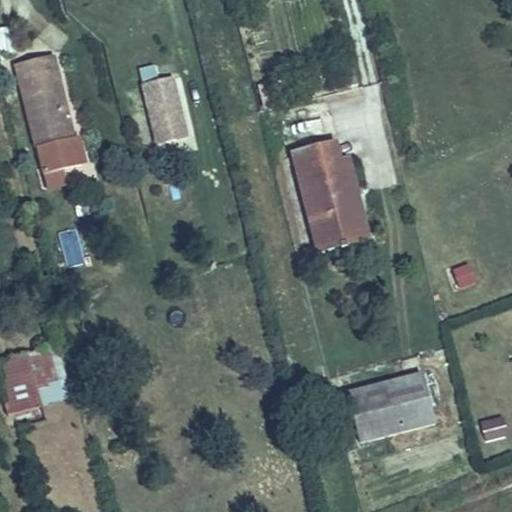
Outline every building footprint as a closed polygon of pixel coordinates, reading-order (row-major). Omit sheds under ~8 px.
[(83,157),(53,49),(17,59),(46,167),(83,157)] [(135,67),(152,143),(188,135),(174,74),(158,78),(154,62),(135,67)] [(333,134),(324,137),(328,155),(337,152),(333,134)] [(289,144),(311,233),(365,219),(357,193),(348,195),(337,152),(328,155),(324,137),(289,144)] [(348,195),(357,193),(347,150),(337,152),(348,195)] [(163,181),(162,201),(182,202),(183,181),(163,181)] [(365,219),(311,233),(314,246),(367,232),(365,219)] [(470,263),(449,267),(454,289),(475,284),(470,263)] [(50,342),(12,352),(28,408),(65,397),(50,342)] [(28,408),(12,352),(0,355),(0,369),(12,413),(28,408)] [(430,418),(417,368),(347,387),(360,436),(430,418)] [(482,439),(505,438),(504,416),(481,418),(482,439)]
